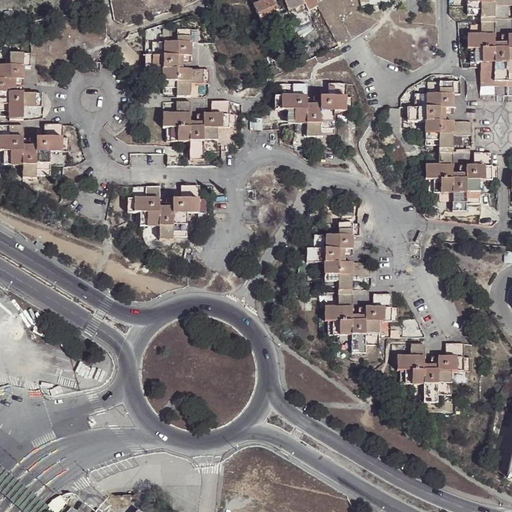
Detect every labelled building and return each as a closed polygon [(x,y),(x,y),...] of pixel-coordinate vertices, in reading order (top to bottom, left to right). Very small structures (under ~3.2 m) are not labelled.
[(250,0),(262,24),(283,13),(290,27),(310,17),(308,11),(318,5),(315,0),(250,0)] [(481,16),(481,23),(496,24),(496,4),(511,4),(511,0),(466,0),(467,16),(481,16)] [(315,26),(310,17),(290,27),(294,36),(315,26)] [(511,82),(511,35),(506,35),(506,44),(506,49),(495,49),(495,43),(496,24),(481,23),(480,35),(468,34),(468,49),(472,49),(471,64),(481,63),(481,80),(481,82),(511,82)] [(153,57),(144,57),(145,71),(163,71),(163,95),(178,95),(178,98),(191,99),(192,84),(210,84),(210,71),(183,71),(178,71),(179,57),(183,57),(191,57),(191,43),(199,43),(199,32),(179,32),(178,43),(153,43),(153,57)] [(0,118),(7,118),(7,121),(20,122),(21,109),(39,109),(39,95),(13,94),(8,94),(8,82),(13,82),(22,82),(22,68),(28,68),(28,55),(7,55),(7,67),(0,67),(0,118)] [(511,82),(481,82),(481,80),(467,81),(467,97),(482,98),(481,94),(511,94),(511,82)] [(305,111),(305,105),(306,85),(278,84),(278,96),(274,96),(274,110),(292,111),(291,124),(304,124),(303,139),(318,139),(319,134),(332,135),(332,111),(351,111),(351,97),(344,97),(344,83),(327,83),(326,97),(318,97),(318,106),(318,111),(305,111)] [(439,153),(453,153),(454,135),(472,135),(472,122),(445,122),(441,122),(441,111),(445,111),(455,111),(456,95),(462,96),(462,83),(442,83),(441,94),(418,94),(418,108),(410,108),(410,122),(426,122),(427,146),(439,146),(439,153)] [(190,130),(190,125),(190,104),(178,103),(178,116),(163,116),(162,130),(165,131),(165,144),(189,145),(189,161),(204,162),(204,153),(216,154),(217,131),(235,132),(236,117),(230,117),(230,103),(213,102),(213,117),(204,117),(203,126),(203,131),(190,130)] [(20,153),(20,148),(21,127),(0,126),(0,152),(1,152),(8,153),(7,166),(20,166),(19,180),(33,181),(33,177),(47,178),(47,154),(66,154),(66,140),(60,140),(60,126),(41,126),(41,139),(33,139),(33,147),(33,150),(33,153),(20,153)] [(454,173),(453,153),(439,153),(439,166),(425,166),(424,180),(430,180),(429,193),(452,195),(452,212),(466,212),(466,205),(478,205),(479,181),(498,181),(498,167),(492,166),(493,153),(475,153),(474,166),(467,166),(466,174),(466,179),(453,179),(454,173)] [(146,201),(146,188),(132,188),(132,201),(127,201),(127,214),(146,215),(146,229),(159,229),(160,243),(172,243),(172,240),(185,240),(186,216),(204,216),(205,201),(199,201),(199,188),(182,188),(181,201),(172,201),(172,210),(172,215),(160,215),(160,210),(160,201),(159,201),(146,201)] [(158,189),(146,188),(146,201),(159,201),(158,189)] [(336,251),(341,251),(351,251),(351,237),(357,237),(357,225),(337,225),(337,237),(313,236),(313,250),(305,250),(305,264),(323,265),(323,288),(336,288),(336,297),(350,297),(350,278),(368,278),(368,265),(341,264),(336,264),(336,251)] [(419,231),(415,242),(421,244),(426,233),(419,231)] [(410,246),(409,258),(420,259),(421,246),(410,246)] [(350,297),(336,297),(336,309),(323,309),(322,323),(327,323),(327,338),(350,339),(350,355),(365,355),(365,345),(377,346),(377,323),(397,323),(397,310),(389,310),(390,295),(371,295),(371,309),(365,309),(365,319),(365,325),(350,324),(350,319),(350,297)] [(424,373),(423,366),(423,345),(410,345),(410,359),(398,360),(398,373),(400,374),(400,387),(424,387),(424,404),(437,405),(436,397),(450,397),(450,374),(469,374),(470,360),(463,360),(463,347),(446,346),(445,360),(437,360),(437,367),(437,373),(424,373)] [(0,494),(15,507),(20,511),(48,511),(50,511),(48,509),(30,493),(0,467),(0,494)] [(54,503),(48,509),(50,511),(48,511),(60,511),(67,505),(62,498),(54,503)]
